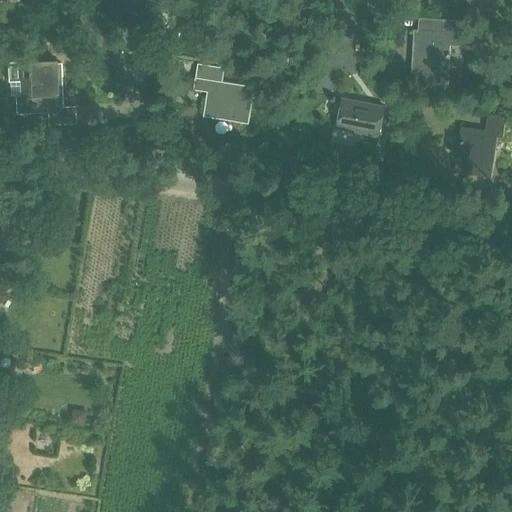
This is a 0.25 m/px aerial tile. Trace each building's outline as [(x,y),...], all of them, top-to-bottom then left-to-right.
[(122,0),(132,31),(163,22),(156,0),(122,0)] [(412,81),(449,83),(451,44),(460,45),(462,19),(444,18),(443,30),(415,29),(412,81)] [(19,60),(7,61),(8,81),(19,81),(20,95),(15,95),(16,113),(53,112),(53,107),(63,107),(63,105),(60,64),(58,64),(57,59),(19,60)] [(196,76),(194,87),(207,89),(204,115),(217,117),(218,113),(235,116),(234,120),(248,122),(254,85),(222,80),(196,76)] [(335,127),(380,136),(386,105),(340,97),(335,127)] [(454,171),(491,176),(498,136),(503,136),(506,115),(488,112),(486,129),(461,125),(454,171)] [(384,153),(373,150),(372,158),(383,160),(384,153)] [(91,430),(89,444),(102,447),(105,432),(91,430)]
